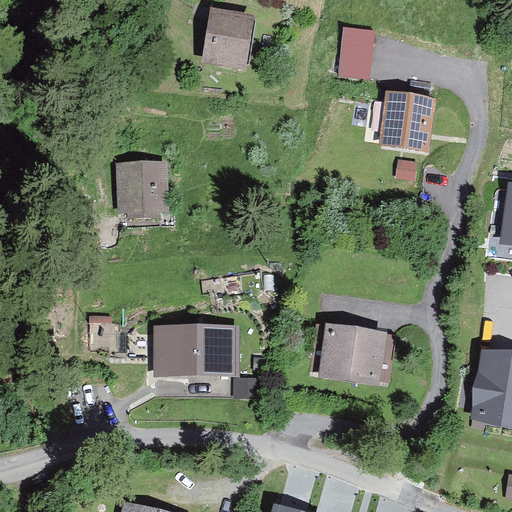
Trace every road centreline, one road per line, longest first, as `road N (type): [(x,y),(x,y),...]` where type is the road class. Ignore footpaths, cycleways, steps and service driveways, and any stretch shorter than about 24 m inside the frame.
road 1 (residential): [(277,451),(303,423),(415,427),(437,389),(432,308),(476,111),(457,73),(393,62)]
road 2 (residential): [(0,469),(171,441),(277,451)]
road 3 (residential): [(277,451),(442,511)]
